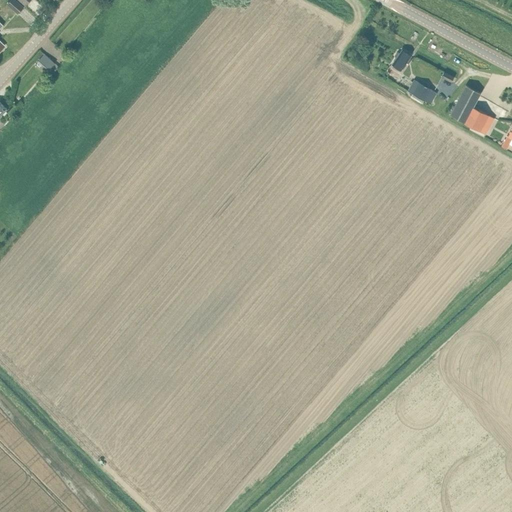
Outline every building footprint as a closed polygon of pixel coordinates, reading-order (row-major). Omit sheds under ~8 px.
[(17,14),(24,7),(15,0),(10,0),(7,4),(17,14)] [(410,56),(402,50),(400,53),(398,52),(395,56),(397,58),(392,65),(400,70),(410,56)] [(49,69),(55,63),(44,53),(39,60),(49,69)] [(451,82),(454,77),(444,72),(441,77),(451,82)] [(430,104),(432,101),(437,93),(414,79),(408,90),(430,104)] [(481,93),(466,85),(450,114),(479,130),(487,114),(473,107),(481,93)] [(24,104),(23,103),(21,101),(20,100),(15,106),(18,110),(24,104)] [(19,110),(18,110),(15,106),(8,112),(13,116),(19,110)] [(511,127),(503,145),(507,147),(510,142),(511,142),(511,127)]
